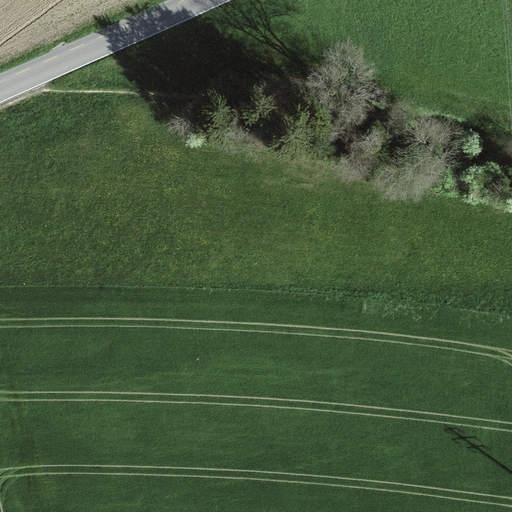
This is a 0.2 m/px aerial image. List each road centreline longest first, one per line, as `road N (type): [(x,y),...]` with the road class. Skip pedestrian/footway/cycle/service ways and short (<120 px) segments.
road 1 (track): [(511,120),(340,94),(0,89)]
road 2 (tertiary): [(200,0),(0,87)]
